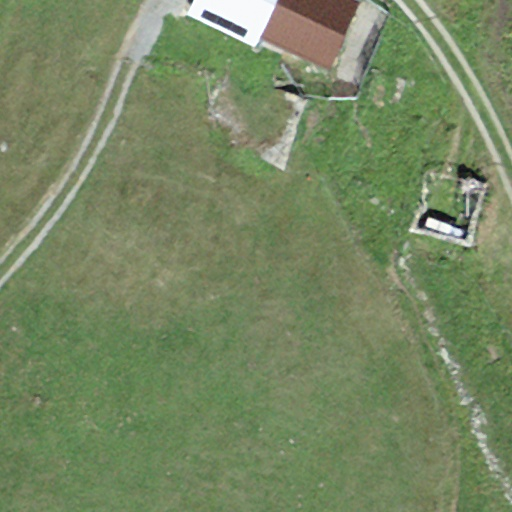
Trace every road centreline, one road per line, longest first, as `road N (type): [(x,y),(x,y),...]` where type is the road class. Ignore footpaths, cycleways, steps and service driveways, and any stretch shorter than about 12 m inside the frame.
road 1 (track): [(159,0),(112,105),(51,210),(0,273)]
road 2 (track): [(408,0),(511,170)]
